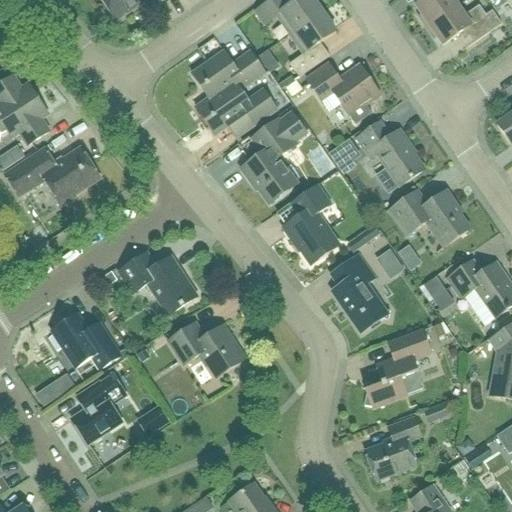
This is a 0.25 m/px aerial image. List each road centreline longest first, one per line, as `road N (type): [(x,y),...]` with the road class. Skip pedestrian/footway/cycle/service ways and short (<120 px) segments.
road 1 (tertiary): [(354,511),(313,447),(324,355),(194,194)]
road 2 (residential): [(0,321),(194,194)]
road 3 (residential): [(85,511),(0,381)]
road 4 (residential): [(453,124),(363,0)]
road 5 (residential): [(115,90),(236,0)]
road 6 (tertiary): [(194,194),(115,90)]
